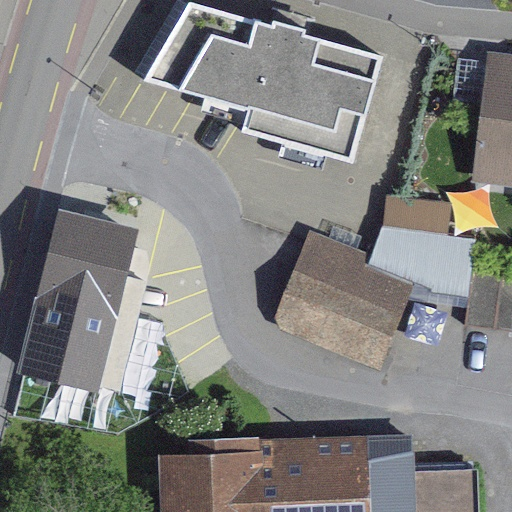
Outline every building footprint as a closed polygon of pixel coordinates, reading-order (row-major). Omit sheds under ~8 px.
[(189,0),(145,76),(251,106),(245,127),(354,158),(384,54),(191,0),(189,0)] [(511,43),(506,42),(484,156),(511,161),(511,43)] [(158,189),(76,168),(21,385),(103,405),(158,189)] [(418,281),(340,252),(312,325),(390,354),(418,281)] [(488,299),(511,306),(511,260),(500,257),(488,299)] [(370,511),(364,429),(167,444),(172,511),(370,511)]
